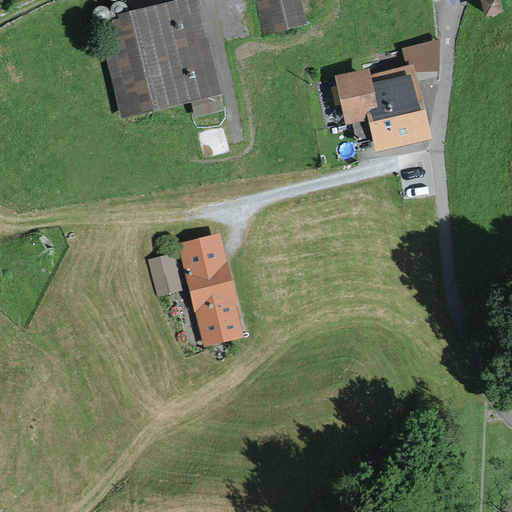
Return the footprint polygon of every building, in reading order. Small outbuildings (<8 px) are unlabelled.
[(259,0),(267,30),(300,22),(294,0),(259,0)] [(488,0),(483,2),(487,15),(500,11),(496,0),(488,0)] [(219,107),(193,2),(103,24),(125,114),(196,96),(199,112),(219,107)] [(372,114),(371,112),(417,102),(411,77),(398,80),(396,71),(342,81),(350,119),(372,114)] [(378,144),(424,134),(417,102),(371,112),(372,114),(378,144)] [(207,338),(236,331),(215,242),(170,253),(178,289),(194,285),(207,338)]
